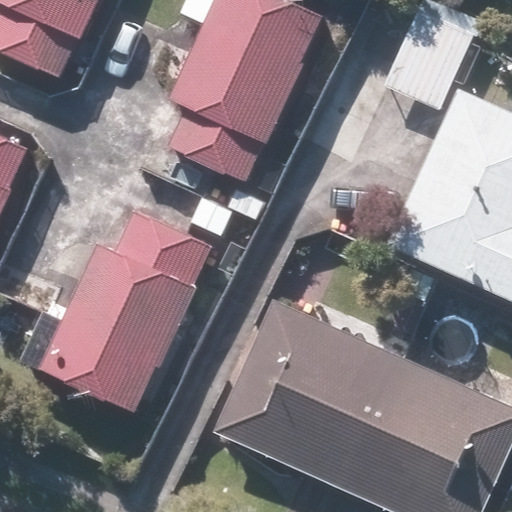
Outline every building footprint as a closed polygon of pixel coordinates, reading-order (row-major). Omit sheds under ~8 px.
[(0,0),(0,61),(77,95),(117,5),(104,0),(0,0)] [(325,20),(282,0),(185,0),(177,18),(202,30),(168,105),(185,113),(167,151),(246,188),(325,20)] [(476,44),(403,8),(327,164),(402,201),(381,243),(511,307),(511,121),(452,92),(476,44)] [(0,221),(36,147),(0,129),(0,221)] [(216,247),(137,211),(117,254),(101,246),(42,374),(137,418),(216,247)] [(511,410),(269,303),(210,435),(384,511),(480,511),(511,441),(511,410)]
